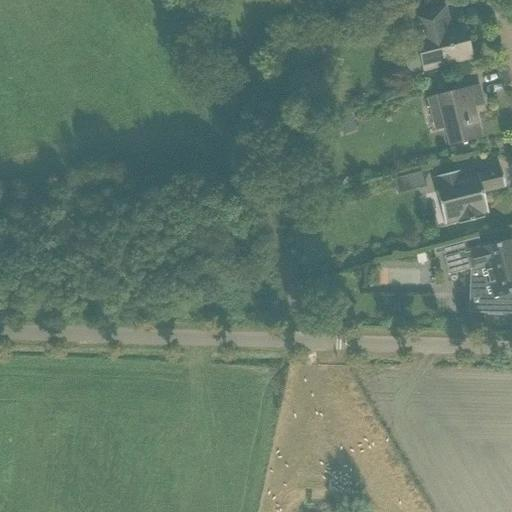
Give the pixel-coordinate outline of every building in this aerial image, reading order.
[(471,58),(463,27),(450,31),(444,7),(425,13),(410,16),(416,39),(415,40),(418,50),(413,51),(411,52),(409,54),(408,54),(407,55),(407,56),(406,57),(406,58),(405,59),(405,60),(405,61),(405,62),(405,63),(405,64),(405,65),(406,66),(406,67),(406,68),(407,69),(408,70),(408,71),(409,71),(410,72),(411,73),(412,73),(413,74),(416,74),(437,69),(436,67),(452,63),(471,58)] [(431,117),(440,115),(449,147),(462,143),(481,138),(473,105),(481,103),(482,106),(483,105),(478,85),(427,99),(431,117)] [(436,177),(439,191),(435,192),(443,225),(458,221),(459,225),(463,224),(483,219),(482,215),(487,213),(482,193),(505,187),(500,169),(461,178),(459,171),(436,177)] [(420,172),(411,174),(414,189),(424,186),(420,172)] [(445,246),(434,250),(435,256),(441,254),(447,276),(453,274),(470,269),(477,268),(477,283),(483,283),(482,312),(479,312),(479,313),(486,313),(486,316),(508,316),(508,314),(511,314),(511,240),(495,245),(494,241),(480,245),(478,238),(445,246)]
